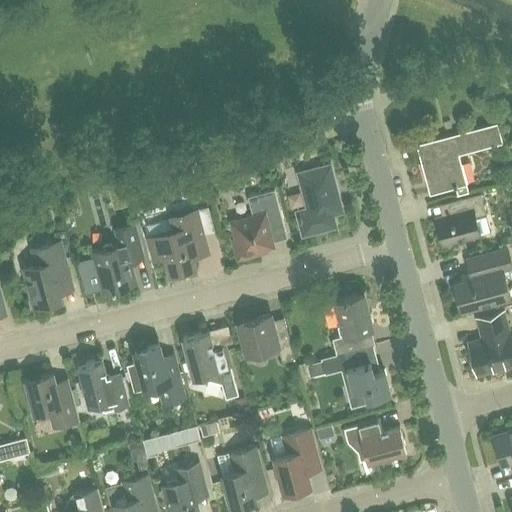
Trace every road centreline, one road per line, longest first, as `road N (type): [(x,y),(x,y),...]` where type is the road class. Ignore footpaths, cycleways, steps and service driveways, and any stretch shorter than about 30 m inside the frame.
road 1 (unclassified): [(0,350),(399,246)]
road 2 (unclassified): [(399,246),(359,85),(379,0)]
road 3 (unclassified): [(444,414),(399,246)]
road 4 (residential): [(333,511),(458,477)]
